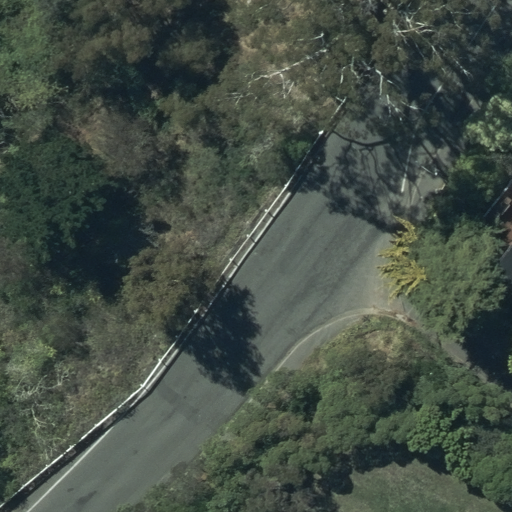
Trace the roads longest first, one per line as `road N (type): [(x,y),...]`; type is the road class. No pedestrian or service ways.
road 1 (residential): [(320,220),(232,350),(90,511)]
road 2 (residential): [(464,0),(320,220)]
road 3 (residential): [(320,220),(511,372)]
